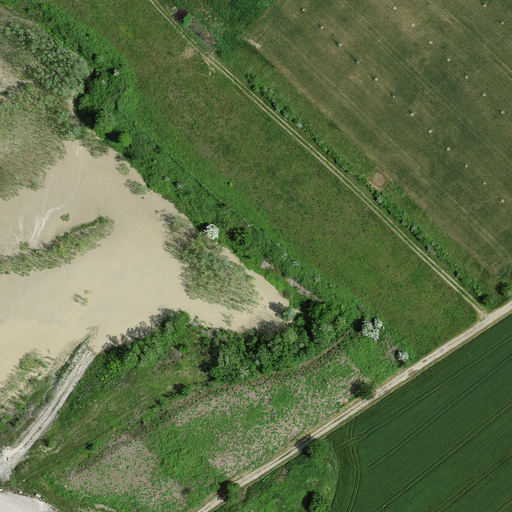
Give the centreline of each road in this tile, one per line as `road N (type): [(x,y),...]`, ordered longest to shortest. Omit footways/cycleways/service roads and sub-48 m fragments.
road 1 (track): [(153,0),(491,320)]
road 2 (track): [(202,511),(511,305)]
